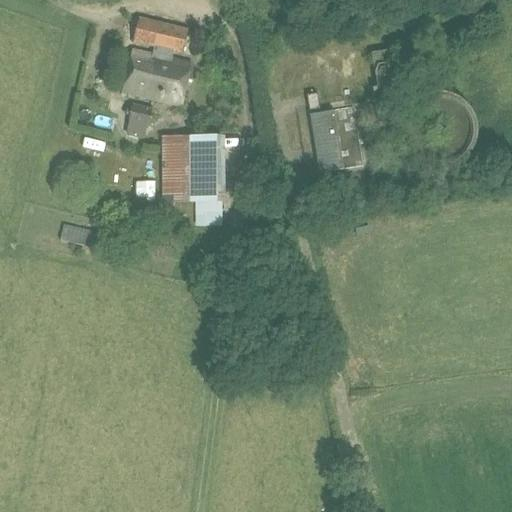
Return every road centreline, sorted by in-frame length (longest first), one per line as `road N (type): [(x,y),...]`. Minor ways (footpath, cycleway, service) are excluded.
road 1 (track): [(201,511),(227,317),(240,112),(183,3)]
road 2 (track): [(64,0),(86,8),(183,3)]
